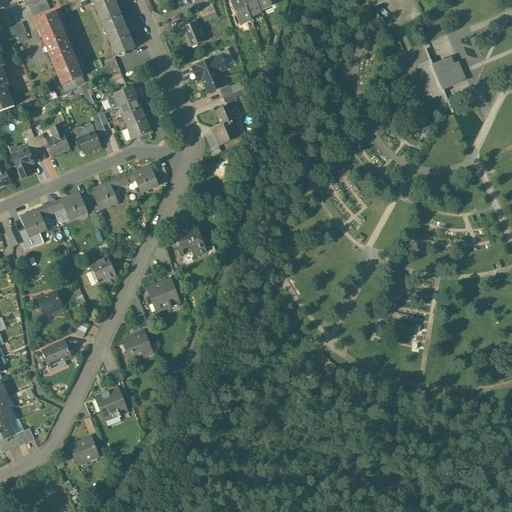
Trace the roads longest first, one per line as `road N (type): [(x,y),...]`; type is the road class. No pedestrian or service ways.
road 1 (residential): [(186,161),(53,447),(0,480)]
road 2 (residential): [(0,208),(131,154),(186,161)]
road 3 (residential): [(138,0),(193,132),(186,161)]
